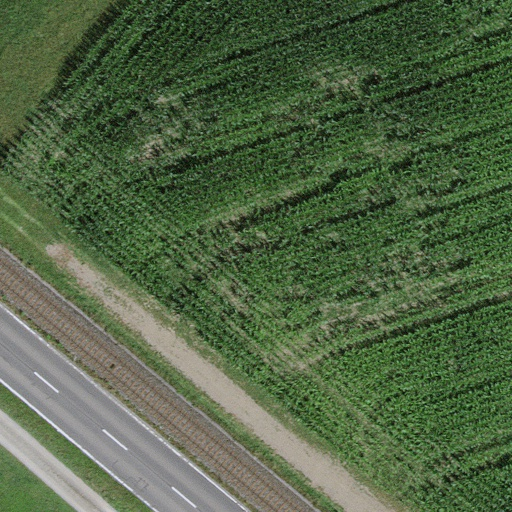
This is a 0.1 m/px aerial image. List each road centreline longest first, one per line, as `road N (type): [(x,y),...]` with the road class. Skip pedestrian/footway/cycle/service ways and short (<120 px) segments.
road 1 (track): [(65,260),(368,511)]
road 2 (primary): [(204,511),(0,340)]
road 3 (track): [(102,511),(0,424)]
